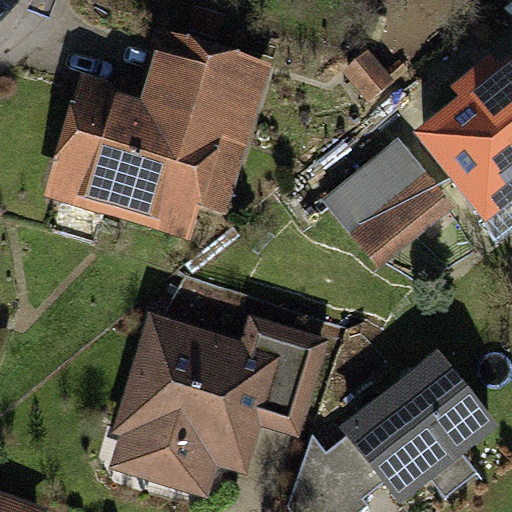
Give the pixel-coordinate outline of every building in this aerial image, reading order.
[(139,95),(82,78),(46,202),(192,244),(201,212),(233,221),(277,69),(157,34),(139,95)] [(371,52),(344,73),(371,106),(398,84),(371,52)] [(511,65),(501,75),(492,64),(455,95),(464,105),(418,144),(491,232),(511,215),(511,65)] [(399,141),(323,203),(380,273),(456,211),(399,141)] [(245,344),(150,316),(113,437),(121,440),(110,474),(209,504),(219,470),(246,478),(262,427),(283,356),(245,344)] [(331,344),(252,321),(245,344),(283,356),(262,427),(302,440),(331,344)] [(315,439),(289,511),(367,511),(370,510),(367,505),(381,494),(394,511),(412,511),(510,437),(446,354),(336,439),(341,445),(327,455),(315,439)] [(0,511),(47,511),(0,495),(0,511)]
